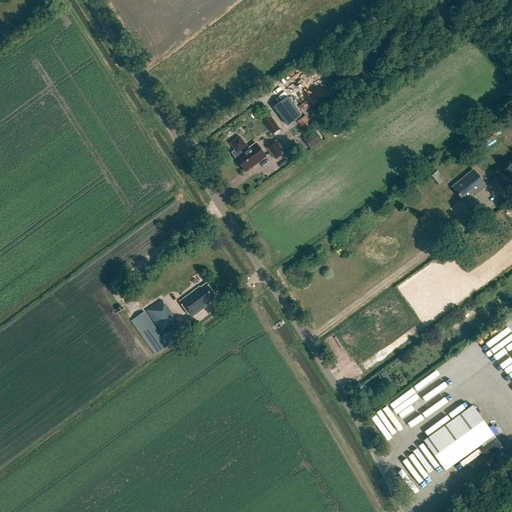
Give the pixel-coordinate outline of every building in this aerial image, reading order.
[(339,91),(326,101),(332,109),(345,99),(339,91)] [(291,101),(298,108),(306,101),(300,93),(291,101)] [(273,107),(287,126),(302,115),(287,96),(273,107)] [(309,120),(306,116),(297,122),(303,131),(315,123),(311,118),(309,120)] [(322,142),(314,131),(302,139),(311,150),(322,142)] [(484,148),(496,139),(493,136),(481,145),(484,148)] [(256,145),(247,152),(244,149),(246,147),(240,139),(231,145),(237,154),(238,153),(240,156),(235,160),(245,173),(266,158),(256,145)] [(267,149),(276,161),(286,154),(277,142),(267,149)] [(475,196),(486,187),(473,171),(452,188),(463,202),(474,194),(475,196)] [(431,177),(439,187),(445,182),(437,172),(431,177)] [(511,189),(500,175),(490,183),(503,199),(511,192),(511,189)] [(213,299),(216,297),(206,285),(180,304),(191,319),(215,302),(213,299)] [(145,311),(162,335),(177,324),(160,300),(145,311)] [(131,321),(155,356),(168,347),(159,335),(160,334),(144,312),(131,321)] [(174,328),(161,337),(168,347),(181,338),(174,328)] [(502,372),(511,364),(511,356),(498,367),(502,372)] [(511,368),(503,374),(511,387),(511,368)] [(394,431),(400,427),(396,421),(419,405),(407,388),(378,408),(394,431)] [(503,449),(472,406),(423,442),(445,471),(477,448),(487,461),(495,455),(503,449)] [(429,424),(417,432),(421,437),(433,429),(429,424)] [(396,472),(394,475),(414,487),(415,484),(396,472)]
